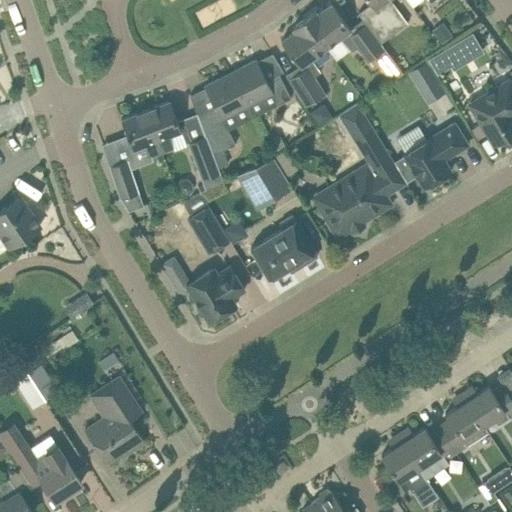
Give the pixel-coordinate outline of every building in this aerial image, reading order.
[(369,0),(371,2),(358,12),(363,18),(381,42),(408,22),(391,0),(369,0)] [(316,9),(304,18),(326,47),(340,35),(352,51),(356,47),(367,62),(374,57),(376,55),(385,48),(381,42),(363,18),(350,27),(332,2),(318,12),(316,9)] [(311,58),(326,47),(304,18),(292,26),(295,30),(281,40),(300,65),(286,73),(305,105),(325,93),(314,75),(320,71),(311,58)] [(429,58),(438,73),(451,65),(454,69),(484,51),(473,32),(440,51),(429,58)] [(376,55),(374,57),(391,80),(403,71),(385,48),(376,55)] [(272,51),(230,71),(253,116),(291,97),(279,73),(283,70),(272,51)] [(427,60),(412,69),(431,99),(446,90),(427,60)] [(215,105),(198,114),(205,135),(218,167),(228,163),(222,150),(235,143),(228,128),(253,116),(230,71),(205,85),(215,105)] [(511,83),(509,79),(492,89),(469,103),(481,122),(487,132),(494,144),(511,133),(511,83)] [(146,109),(162,151),(173,147),(168,135),(181,130),(170,100),(146,109)] [(370,162),(315,196),(338,234),(349,228),(353,233),(366,225),(363,219),(373,213),(373,215),(382,209),(381,208),(390,203),(385,194),(406,182),(357,103),(341,114),(370,162)] [(331,116),(326,107),(319,106),(311,112),(318,124),(331,116)] [(162,151),(146,109),(122,118),(133,148),(146,143),(151,155),(162,151)] [(424,187),(452,170),(444,157),(454,150),(455,152),(468,144),(455,121),(404,152),(424,187)] [(477,138),(487,132),(481,122),(472,128),(477,138)] [(205,135),(188,142),(206,188),(224,180),(218,167),(205,135)] [(273,156),(236,174),(257,208),(293,187),(273,156)] [(128,158),(109,165),(120,198),(139,191),(128,158)] [(0,232),(9,246),(40,225),(21,196),(0,209),(0,232)] [(209,252),(230,239),(209,205),(188,217),(209,252)] [(318,254),(307,237),(293,214),(280,222),(284,227),(251,247),(269,278),(297,261),(300,265),(318,254)] [(217,273),(213,266),(191,280),(174,255),(160,263),(178,292),(186,294),(191,291),(209,321),(236,304),(232,296),(245,288),(230,265),(217,273)] [(87,291),(64,306),(71,317),(94,301),(87,291)] [(17,354),(4,362),(12,375),(31,406),(45,397),(28,370),(17,354)] [(28,370),(45,397),(58,389),(41,361),(39,363),(36,365),(28,370)] [(114,417),(89,434),(106,460),(119,451),(128,445),(131,449),(145,440),(130,418),(142,410),(119,375),(96,390),(114,417)] [(464,394),(483,423),(494,417),(498,424),(511,414),(511,397),(508,392),(503,384),(493,390),(489,384),(478,392),(475,387),(464,394)] [(439,425),(456,451),(488,430),(483,423),(464,394),(454,401),(456,406),(445,413),(449,419),(439,425)] [(13,420),(0,429),(0,437),(8,449),(20,467),(30,483),(31,485),(41,478),(55,499),(82,481),(50,434),(30,447),(13,420)] [(399,433),(426,475),(442,465),(440,461),(456,451),(439,425),(429,432),(425,426),(414,433),(409,426),(399,433)] [(426,476),(426,475),(399,433),(388,440),(393,447),(381,454),(394,474),(389,477),(399,493),(410,486),(412,490),(428,480),(426,476)] [(0,492),(4,499),(0,501),(0,511),(32,511),(19,491),(21,490),(20,489),(30,483),(20,467),(9,474),(9,479),(0,484),(0,492)] [(480,488),(489,503),(499,495),(490,482),(480,488)] [(321,496),(312,502),(318,511),(346,511),(334,493),(323,500),(321,496)] [(318,511),(312,502),(303,508),(305,511),(318,511)]
